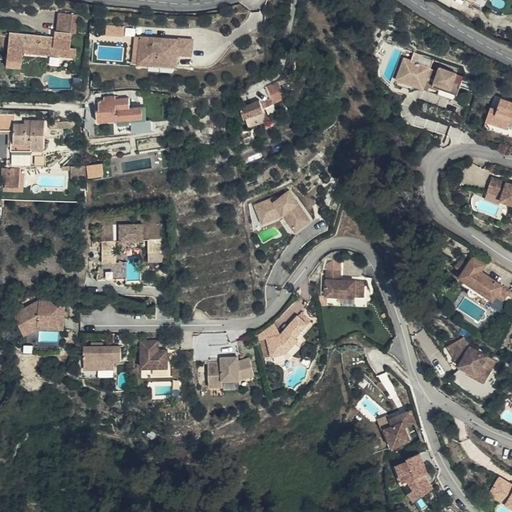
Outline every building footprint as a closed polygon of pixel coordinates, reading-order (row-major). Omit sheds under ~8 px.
[(63,46),(65,31),(70,31),(71,13),(54,11),(52,30),(49,29),(49,35),(4,28),(0,53),(0,55),(14,58),(15,50),(16,46),(33,48),(33,47),(63,51),(63,46)] [(107,34),(125,35),(125,24),(107,24),(107,34)] [(182,41),(145,38),(143,64),(152,65),(177,67),(180,67),(181,56),(182,41)] [(182,41),(181,56),(196,57),(197,41),(183,40),(182,41)] [(63,51),(33,47),(33,48),(16,46),(15,50),(68,56),(69,47),(63,46),(63,51)] [(401,61),(397,77),(424,85),(426,78),(434,80),(432,88),(440,90),(440,88),(451,91),(453,83),(460,85),(462,76),(438,69),(437,71),(429,68),(431,60),(412,54),(409,63),(401,61)] [(14,58),(0,55),(0,61),(14,63),(14,58)] [(451,91),(440,88),(440,90),(432,88),(434,80),(426,78),(424,85),(397,77),(395,86),(411,91),(411,90),(411,89),(412,89),(413,89),(414,88),(455,101),(460,85),(453,83),(451,91)] [(280,85),(278,81),(265,88),(248,95),(251,102),(240,107),(245,118),(265,110),(262,102),(271,98),(270,95),(282,90),(280,85)] [(272,100),(284,94),(282,90),(270,95),(271,98),(272,100)] [(97,121),(109,121),(109,110),(117,109),(130,109),(129,91),(104,93),(104,99),(99,99),(100,109),(97,109),(97,121)] [(511,101),(494,95),(486,120),(507,127),(509,119),(511,120),(511,101)] [(109,110),(109,121),(117,121),(117,109),(109,110)] [(0,130),(12,131),(11,146),(11,150),(13,150),(32,151),(32,148),(44,148),(44,139),(44,130),(45,121),(0,118),(0,130)] [(507,127),(486,120),(484,124),(488,128),(511,136),(511,120),(509,119),(507,127)] [(124,125),(125,133),(140,132),(139,124),(124,125)] [(12,131),(0,130),(0,133),(8,134),(8,146),(11,146),(12,131)] [(59,131),(44,130),(44,139),(59,139),(59,131)] [(213,142),(213,133),(204,133),(203,142),(213,142)] [(88,164),(89,176),(104,174),(103,162),(88,164)] [(6,186),(9,186),(10,168),(2,168),(2,176),(6,177),(6,186)] [(10,168),(9,186),(20,186),(20,168),(10,168)] [(502,197),(506,182),(492,177),(487,192),(502,197)] [(511,183),(506,182),(502,197),(501,200),(511,203),(511,183)] [(267,194),(265,191),(253,199),(256,205),(249,208),(256,225),(277,216),(289,232),(304,222),(277,187),(267,194)] [(502,197),(487,192),(485,198),(500,203),(501,200),(502,197)] [(289,232),(287,234),(289,237),(307,223),(305,220),(304,222),(289,232)] [(163,221),(121,222),(102,225),(103,261),(118,261),(118,240),(148,239),(149,261),(163,260),(163,221)] [(276,226),(260,234),(263,241),(279,233),(276,226)] [(463,273),(459,280),(495,302),(498,297),(505,301),(511,291),(491,278),(490,279),(482,274),(487,267),(473,258),(469,264),(462,260),(457,269),(463,273)] [(118,261),(103,261),(100,262),(100,277),(129,277),(129,261),(118,261)] [(339,264),(323,264),(323,272),(329,272),(339,272),(339,264)] [(511,289),(511,282),(487,267),(482,274),(490,279),(491,278),(511,291),(511,289)] [(339,272),(329,272),(328,297),(351,297),(351,294),(360,294),(361,281),(338,280),(339,272)] [(495,302),(459,280),(456,285),(491,307),(495,302)] [(37,302),(38,299),(37,299),(15,312),(20,322),(27,319),(32,328),(39,325),(65,326),(66,300),(45,299),(45,302),(37,302)] [(311,314),(304,308),(300,312),(307,318),(311,314)] [(268,342),(273,358),(287,354),(297,342),(295,340),(307,326),(296,317),(276,339),(268,342)] [(27,319),(20,322),(26,332),(32,328),(27,319)] [(271,359),(264,360),(267,369),(293,362),(316,335),(307,326),(295,340),(297,342),(287,354),(273,358),(271,359)] [(40,340),(60,339),(60,330),(39,330),(40,340)] [(496,358),(472,345),(465,335),(448,345),(457,359),(460,364),(469,369),(478,374),(482,365),(491,369),(496,358)] [(161,350),(161,340),(143,339),(142,366),(170,366),(170,350),(161,350)] [(266,342),(260,344),(264,360),(271,359),(266,342)] [(104,344),(92,344),(86,344),(85,366),(115,367),(116,359),(122,359),(122,344),(104,344)] [(457,359),(448,345),(442,350),(451,364),(457,359)] [(241,383),(254,378),(249,362),(238,365),(231,365),(231,360),(221,361),(222,363),(220,366),(219,366),(209,366),(210,391),(224,390),(223,384),(241,383)] [(182,364),(174,364),(174,375),(182,375),(182,364)] [(478,374),(469,369),(467,372),(484,381),(491,369),(482,365),(478,374)] [(115,367),(85,366),(85,374),(115,376),(115,367)] [(210,395),(241,394),(240,389),(256,384),(254,378),(241,383),(223,384),(224,390),(210,391),(210,395)] [(420,423),(415,411),(393,421),(395,426),(388,429),(397,448),(414,440),(409,429),(420,423)] [(395,426),(393,421),(384,425),(394,449),(397,448),(388,429),(395,426)] [(432,474),(424,454),(412,459),(413,462),(399,468),(405,484),(413,481),(424,498),(437,489),(427,475),(432,474)] [(413,481),(405,484),(399,468),(394,469),(401,488),(407,486),(418,502),(424,498),(413,481)] [(511,485),(505,481),(499,490),(505,494),(503,498),(509,502),(507,505),(511,507),(511,485)] [(505,494),(499,490),(495,497),(507,505),(509,502),(503,498),(505,494)]
